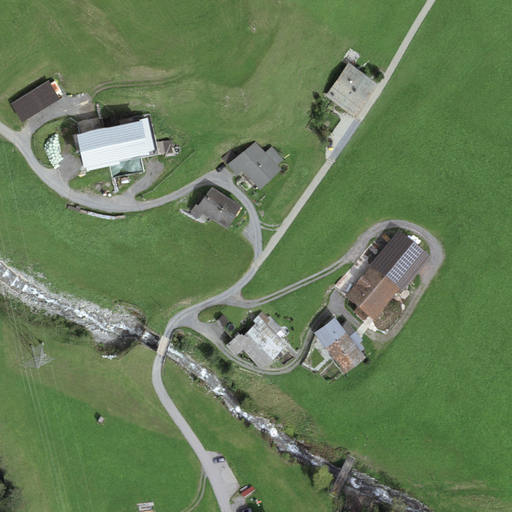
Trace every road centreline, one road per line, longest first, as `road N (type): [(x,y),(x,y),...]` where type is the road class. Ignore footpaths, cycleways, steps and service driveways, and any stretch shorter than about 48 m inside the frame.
road 1 (track): [(217,297),(247,304),(300,284),(393,224),(436,240),(439,264),(382,347),(334,307),(303,350)]
road 2 (residential): [(224,511),(156,375),(172,321),(231,290),(257,262),(250,206),(227,185)]
road 3 (track): [(0,125),(65,190),(133,211),(206,181),(227,185)]
